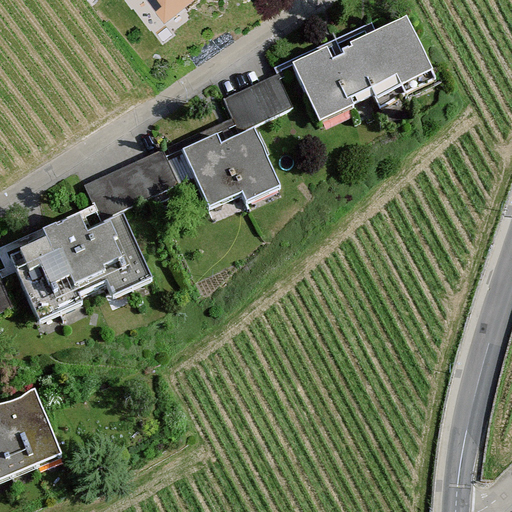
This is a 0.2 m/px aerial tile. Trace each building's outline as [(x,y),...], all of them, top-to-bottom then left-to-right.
[(145,0),(166,28),(202,0),(145,0)] [(407,25),(373,42),(401,97),(434,81),(407,25)] [(347,63),(334,69),(354,108),(375,98),(379,108),(401,97),(373,42),(352,52),(353,56),(346,59),(347,63)] [(356,114),(354,108),(334,69),(328,57),(295,73),(322,131),(356,114)] [(279,80),(227,105),(242,136),(294,111),(279,80)] [(257,138),(224,152),(246,201),(249,209),(282,194),(257,138)] [(224,152),(220,144),(186,159),(211,217),(246,201),(224,152)] [(165,158),(95,188),(109,220),(179,190),(165,158)] [(82,225),(50,239),(53,245),(80,304),(111,291),(89,242),(82,225)] [(126,225),(89,242),(111,291),(117,305),(154,288),(126,225)] [(53,245),(16,261),(44,323),(81,307),(80,304),(53,245)] [(5,287),(0,289),(0,318),(16,312),(5,287)] [(37,396),(0,411),(0,486),(64,460),(37,396)]
